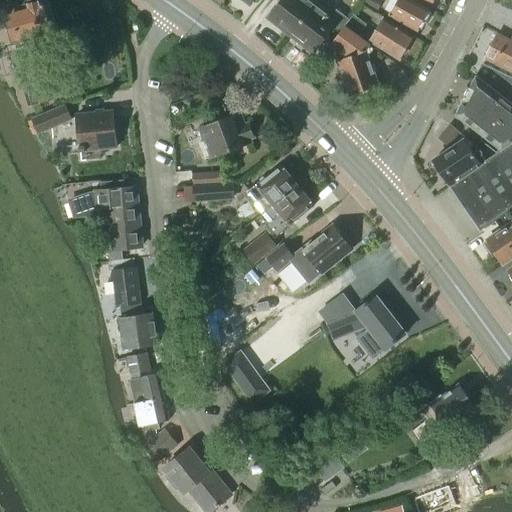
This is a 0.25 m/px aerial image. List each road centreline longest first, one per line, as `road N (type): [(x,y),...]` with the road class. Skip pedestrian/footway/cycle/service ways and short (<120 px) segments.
road 1 (residential): [(174,8),(142,54),(140,82),(181,393),(216,458),(261,490),(321,506),(390,492),(511,439)]
road 2 (primary): [(363,168),(279,88),(174,8)]
road 3 (primary): [(511,362),(363,168)]
road 4 (residential): [(372,157),(415,107),(475,0)]
